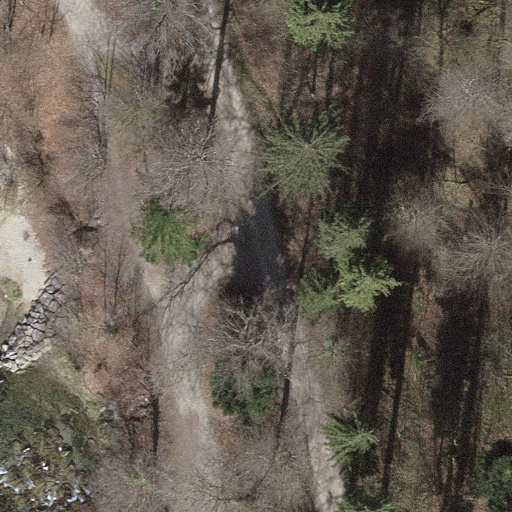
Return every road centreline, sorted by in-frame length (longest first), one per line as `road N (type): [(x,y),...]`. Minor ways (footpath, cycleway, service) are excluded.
road 1 (track): [(199,0),(337,511)]
road 2 (track): [(89,27),(237,128)]
